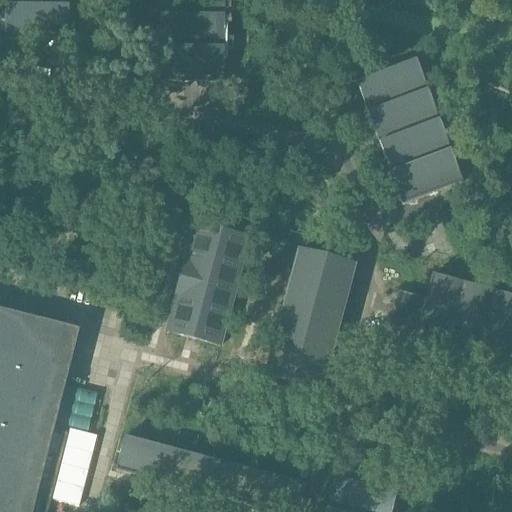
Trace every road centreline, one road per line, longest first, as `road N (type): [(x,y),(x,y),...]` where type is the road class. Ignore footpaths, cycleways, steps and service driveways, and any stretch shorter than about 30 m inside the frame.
road 1 (unclassified): [(337,406),(365,289),(367,205),(341,149),(0,68)]
road 2 (unclassified): [(0,294),(110,323),(117,353),(80,511)]
road 3 (unclassified): [(337,406),(475,443)]
